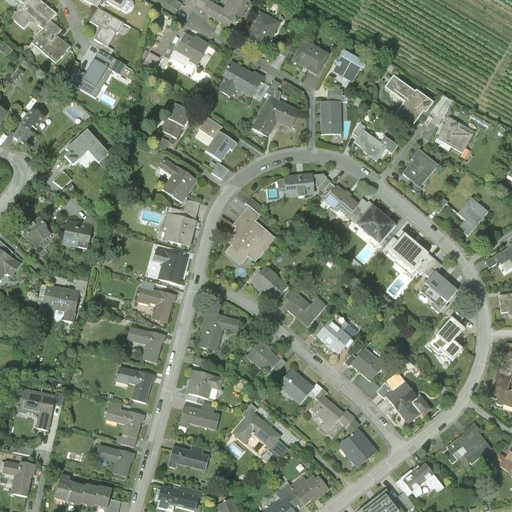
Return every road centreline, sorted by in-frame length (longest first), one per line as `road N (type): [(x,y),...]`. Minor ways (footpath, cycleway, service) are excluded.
road 1 (residential): [(409,451),(462,401),(481,362),(476,288),(447,244),(358,169),(311,154)]
road 2 (residential): [(196,286),(226,289),(261,309),(357,391),(409,451)]
road 3 (residential): [(196,286),(136,511)]
road 4 (residential): [(311,154),(266,163),(228,191),(211,222),(196,286)]
road 5 (residential): [(311,154),(305,90),(198,23)]
